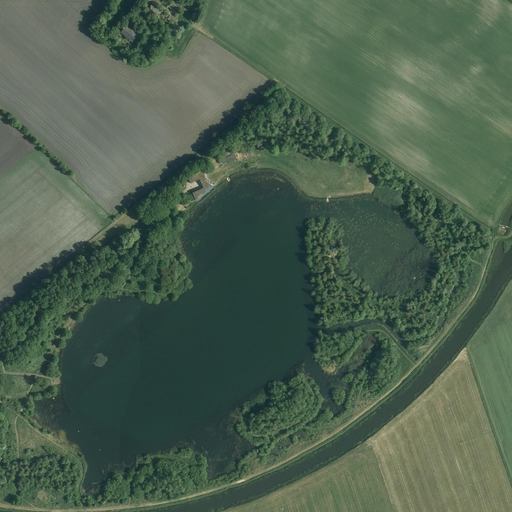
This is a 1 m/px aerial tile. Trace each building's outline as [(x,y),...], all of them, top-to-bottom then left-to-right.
[(174,1),(167,8),(171,11),(172,10),(177,15),(183,9),(174,1)] [(147,12),(157,20),(163,12),(158,8),(160,7),(157,4),(154,2),(147,11),(148,11),(147,12)] [(127,26),(122,32),(132,41),(138,35),(133,30),(132,29),(130,28),(127,26)] [(114,35),(125,46),(128,43),(117,32),(114,35)] [(223,159),(224,163),(234,160),(233,154),(231,155),(227,156),(224,158),(223,159)] [(205,180),(204,176),(203,168),(197,172),(189,179),(189,180),(191,183),(200,178),(202,182),(205,188),(193,193),(195,197),(197,201),(199,199),(213,187),(205,180)]
